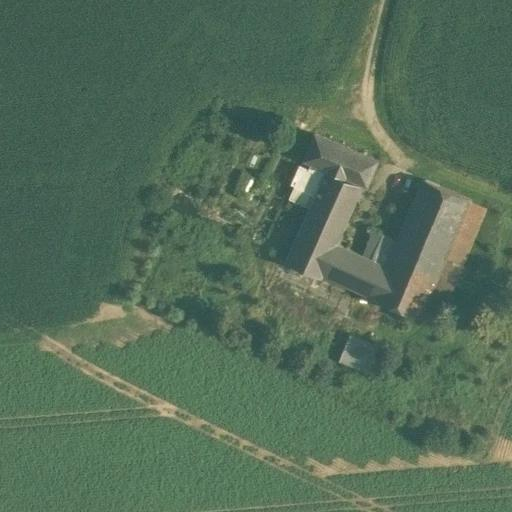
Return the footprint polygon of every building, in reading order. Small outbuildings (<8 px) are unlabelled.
[(379,160),(317,132),(305,158),(311,161),(328,169),(362,184),(367,186),(379,160)] [(328,169),(311,161),(308,168),(325,176),(328,169)] [(308,168),(300,165),(291,183),(294,185),(289,196),(311,206),(325,176),(308,168)] [(362,184),(328,169),(325,176),(311,206),(287,260),(320,275),(322,273),(335,243),(362,184)] [(397,240),(386,266),(373,296),(420,317),(455,239),(473,200),(425,178),(397,240)] [(473,200),(455,239),(471,249),(481,254),(500,212),(473,200)] [(382,233),(371,259),(386,266),(397,240),(382,233)] [(471,249),(455,239),(420,317),(437,325),(471,249)] [(371,259),(335,243),(322,273),(373,296),(386,266),(371,259)] [(389,351),(350,334),(339,357),(378,374),(389,351)]
